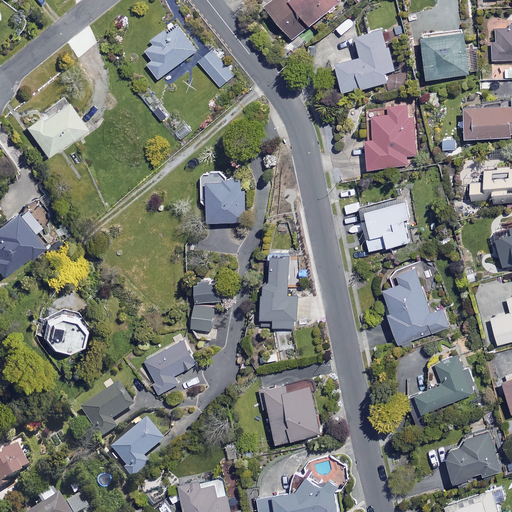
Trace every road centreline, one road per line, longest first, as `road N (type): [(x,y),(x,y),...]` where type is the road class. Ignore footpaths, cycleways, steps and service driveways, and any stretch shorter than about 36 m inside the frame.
road 1 (residential): [(207,0),(298,121),(383,511)]
road 2 (residential): [(104,0),(0,81)]
